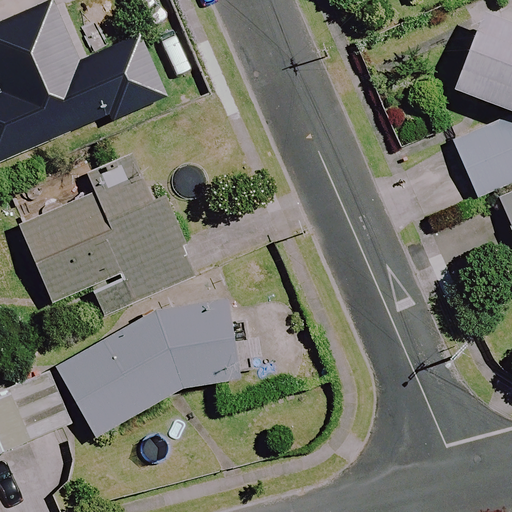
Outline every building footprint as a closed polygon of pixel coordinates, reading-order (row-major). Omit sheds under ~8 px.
[(93,126),(46,8),(0,26),(0,120),(15,158),(93,126)] [(511,182),(511,30),(482,19),(452,97),(507,118),(445,147),(470,201),(511,182)] [(186,283),(143,180),(12,235),(43,310),(87,292),(99,319),(186,283)] [(511,194),(492,202),(511,250),(511,194)] [(88,441),(242,363),(205,290),(51,368),(88,441)] [(293,361),(283,321),(243,331),(252,370),(293,361)] [(0,456),(65,427),(41,373),(0,391),(0,456)]
